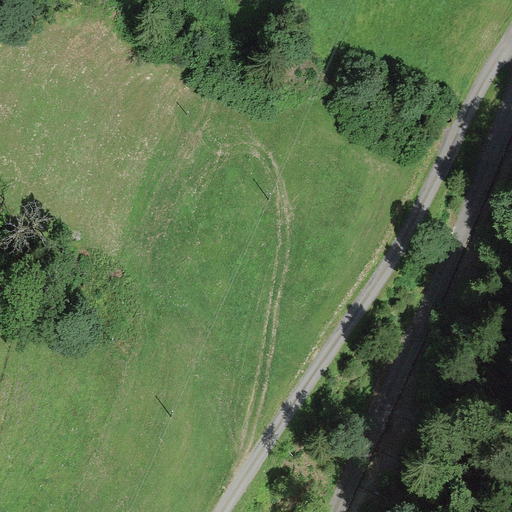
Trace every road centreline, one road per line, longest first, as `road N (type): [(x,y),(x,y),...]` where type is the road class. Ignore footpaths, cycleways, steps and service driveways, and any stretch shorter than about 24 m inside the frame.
road 1 (track): [(222,511),(412,223),(511,31)]
road 2 (unclassified): [(511,105),(335,511)]
